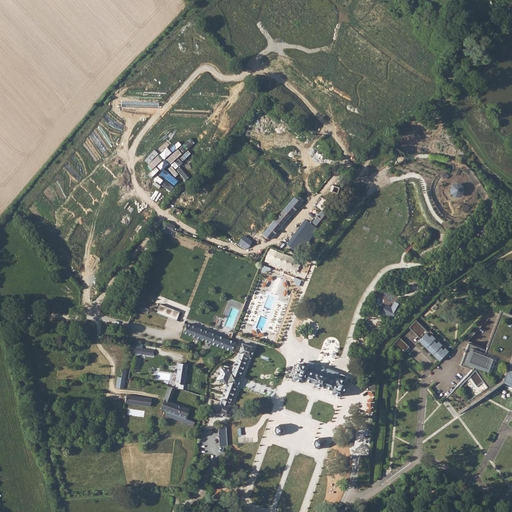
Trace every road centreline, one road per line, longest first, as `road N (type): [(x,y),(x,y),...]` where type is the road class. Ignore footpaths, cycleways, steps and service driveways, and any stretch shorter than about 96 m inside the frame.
road 1 (track): [(97,317),(104,294),(161,218),(251,252),(282,236),(339,168),(366,165)]
road 2 (track): [(199,236),(212,214),(245,218),(321,166),(343,166)]
road 3 (track): [(370,188),(363,173),(369,155),(444,100)]
road 4 (unclassified): [(0,310),(126,323)]
